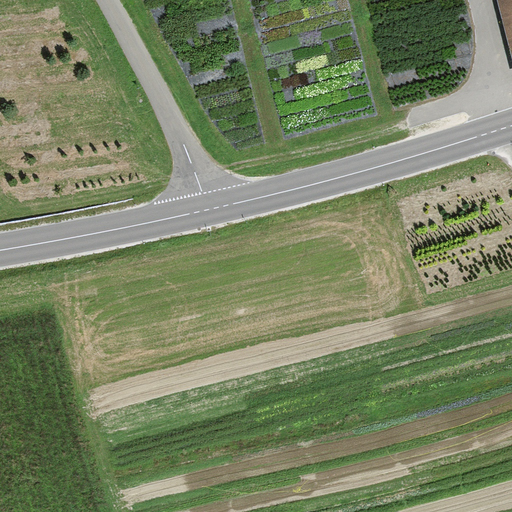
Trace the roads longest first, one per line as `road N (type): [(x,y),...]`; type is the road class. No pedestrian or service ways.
road 1 (secondary): [(208,209),(511,128)]
road 2 (unclassified): [(105,0),(208,209)]
road 3 (secondary): [(0,251),(208,209)]
